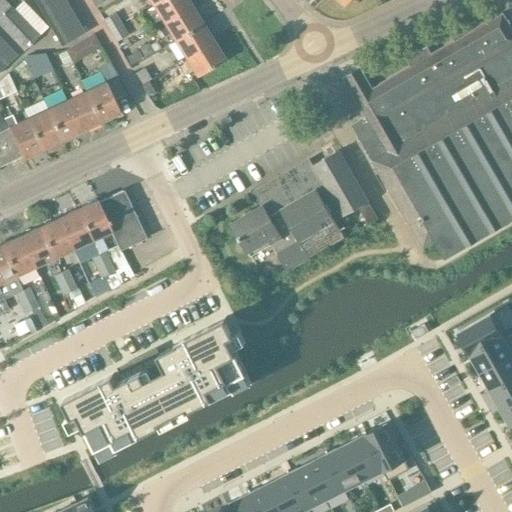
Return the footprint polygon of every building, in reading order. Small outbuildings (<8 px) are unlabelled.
[(0,0),(0,15),(10,6),(4,0),(0,0)] [(69,7),(64,0),(44,0),(36,5),(45,20),(69,7)] [(159,0),(152,5),(163,23),(191,5),(187,0),(159,0)] [(22,1),(14,9),(39,34),(48,27),(22,1)] [(162,21),(156,25),(163,36),(169,32),(174,40),(202,23),(191,5),(163,23),(162,21)] [(10,6),(0,15),(0,25),(24,51),(39,34),(14,9),(10,6)] [(69,7),(45,20),(60,47),(84,33),(69,7)] [(102,19),(109,31),(122,24),(114,12),(102,19)] [(351,125),(423,249),(438,241),(446,255),(511,217),(511,28),(503,14),(431,55),(426,47),(406,59),(410,67),(372,88),(369,82),(368,82),(351,92),(365,117),(351,125)] [(174,40),(185,58),(213,41),(202,23),(174,40)] [(122,24),(109,31),(115,41),(128,34),(122,24)] [(0,40),(0,54),(9,46),(2,38),(0,40)] [(213,41),(185,58),(196,76),(224,59),(216,45),(213,41)] [(149,44),(140,49),(144,58),(154,53),(149,44)] [(9,46),(0,54),(0,58),(7,65),(17,55),(9,46)] [(64,65),(71,61),(65,51),(58,55),(64,65)] [(126,57),(130,64),(142,58),(138,51),(126,57)] [(134,73),(141,84),(150,78),(143,67),(134,73)] [(117,77),(105,83),(113,100),(114,101),(125,96),(117,77)] [(142,85),(148,96),(148,97),(155,93),(148,81),(142,85)] [(105,83),(86,92),(100,122),(119,113),(114,101),(113,100),(105,83)] [(86,92),(69,100),(83,131),(100,122),(86,92)] [(69,100),(49,109),(63,140),(83,131),(69,100)] [(49,109),(30,118),(44,149),(63,140),(49,109)] [(228,116),(219,120),(221,125),(231,121),(228,116)] [(30,118),(9,128),(22,156),(23,158),(43,149),(30,118)] [(0,166),(22,156),(9,128),(0,132),(0,166)] [(257,198),(261,205),(262,205),(268,217),(281,209),(310,259),(345,238),(342,233),(335,220),(367,201),(337,151),(257,198)] [(125,189),(98,202),(120,249),(148,236),(125,189)] [(98,202),(97,200),(79,209),(93,239),(111,231),(98,202)] [(93,239),(79,209),(60,218),(74,248),(93,239)] [(253,210),(231,223),(250,255),(270,243),(285,267),(286,270),(287,272),(310,259),(281,209),(268,217),(263,209),(255,214),(253,210)] [(74,248),(60,218),(39,227),(54,258),(74,248)] [(21,236),(35,266),(54,258),(39,227),(21,236)] [(21,236),(2,245),(16,275),(35,266),(21,236)] [(2,245),(0,245),(0,291),(0,292),(3,299),(14,293),(22,289),(16,275),(2,245)] [(105,250),(98,254),(108,274),(115,270),(105,250)] [(98,254),(90,257),(100,277),(108,274),(98,254)] [(67,269),(60,272),(69,291),(76,306),(81,317),(88,313),(67,269)] [(60,272),(53,275),(62,294),(69,291),(60,272)] [(29,286),(22,289),(31,309),(38,306),(29,286)] [(22,289),(14,293),(24,313),(31,309),(22,289)] [(494,312),(459,332),(471,352),(506,332),(494,312)] [(33,315),(24,320),(30,332),(40,328),(33,315)] [(112,374),(63,399),(71,416),(77,413),(82,424),(82,425),(83,425),(95,449),(113,440),(117,448),(138,437),(137,436),(159,424),(157,420),(186,405),(188,410),(210,399),(211,400),(232,389),(229,382),(246,373),(234,348),(228,336),(233,333),(225,317),(176,342),(176,344),(159,353),(158,352),(134,365),(138,372),(117,383),(112,374)] [(424,323),(411,330),(416,339),(429,332),(424,323)] [(511,342),(506,332),(471,352),(481,371),(511,353),(511,342)] [(511,353),(481,371),(492,390),(511,378),(511,353)] [(511,378),(492,390),(503,409),(511,403),(511,378)] [(511,403),(503,409),(511,425),(511,403)] [(387,426),(366,436),(383,468),(389,480),(409,470),(387,426)] [(366,436),(347,445),(364,478),(383,468),(366,436)] [(347,445),(328,455),(344,488),(364,478),(347,445)] [(328,455),(309,465),(325,497),(344,488),(328,455)] [(309,465),(289,474),(306,507),(325,497),(309,465)] [(289,474),(270,484),(284,511),(308,511),(306,507),(289,474)] [(284,511),(270,484),(251,494),(259,511),(284,511)] [(412,489),(397,496),(399,500),(403,507),(414,502),(417,499),(412,489)] [(259,511),(251,494),(231,503),(235,511),(259,511)] [(54,511),(90,511),(84,498),(54,511)] [(235,511),(231,503),(213,511),(235,511)]
